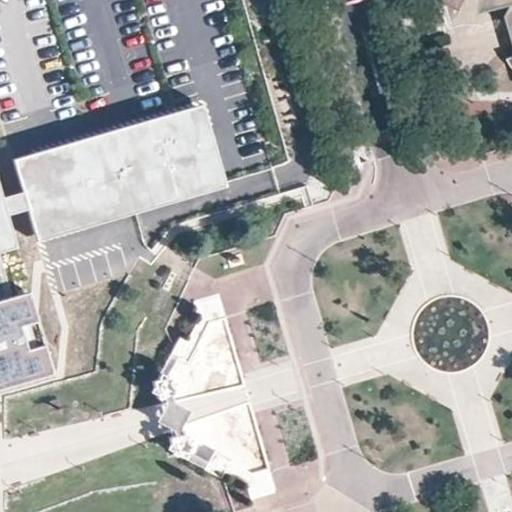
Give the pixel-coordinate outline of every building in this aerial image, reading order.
[(201,109),(20,162),(28,191),(33,208),(43,242),(224,190),(220,177),(201,109)] [(28,191),(0,198),(0,215),(0,216),(33,208),(28,191)] [(0,373),(45,360),(26,293),(2,299),(0,292),(0,247),(9,245),(0,216),(0,215),(0,373)] [(224,317),(217,294),(195,301),(199,314),(187,338),(180,334),(161,370),(165,372),(165,374),(167,374),(179,354),(188,360),(209,322),(224,317)] [(190,408),(173,398),(171,392),(176,391),(175,385),(177,384),(179,380),(175,378),(173,379),(171,373),(167,374),(165,374),(165,372),(161,370),(158,374),(159,376),(153,377),(155,383),(152,384),(151,388),(154,391),(156,390),(158,396),(164,394),(166,400),(156,417),(174,427),(175,433),(170,434),(171,440),(169,441),(167,445),(171,447),(173,447),(175,453),(179,452),(180,452),(185,455),(188,451),(188,449),(189,449),(193,447),(192,442),(193,441),(196,436),(192,434),(190,435),(189,435),(188,429),(183,431),(182,430),(181,425),(190,408)] [(255,472),(213,450),(208,458),(189,449),(188,449),(188,451),(185,455),(222,474),(226,468),(229,470),(248,479),(249,484),(252,495),(274,488),(268,468),(255,472)]
